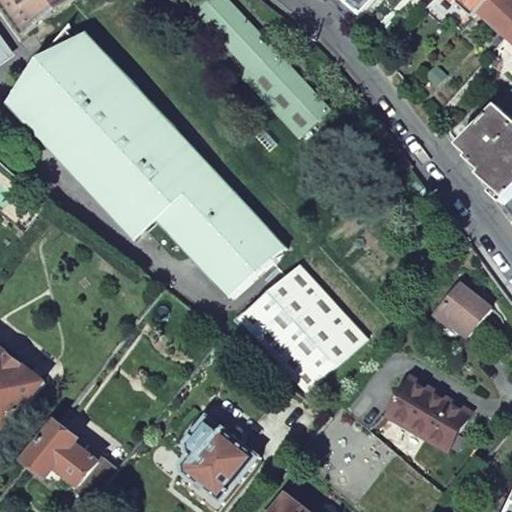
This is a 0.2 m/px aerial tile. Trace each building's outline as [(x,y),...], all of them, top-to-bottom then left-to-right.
[(0,0),(27,35),(70,2),(73,0),(0,0)] [(228,0),(202,0),(193,9),(252,73),(256,77),(249,83),(301,139),(331,111),(275,52),(228,0)] [(343,0),(362,17),(376,0),(343,0)] [(453,0),(474,17),(480,11),(490,0),(453,0)] [(511,0),(490,0),(480,11),(510,38),(511,35),(511,0)] [(442,7),(435,1),(426,11),(433,17),(442,7)] [(288,250),(90,37),(81,46),(68,31),(19,87),(26,95),(14,106),(138,240),(160,220),(233,299),(288,250)] [(0,54),(10,48),(0,34),(0,54)] [(10,48),(0,54),(0,69),(17,57),(10,48)] [(500,109),(486,97),(463,124),(452,135),(456,141),(462,149),(496,113),(500,109)] [(511,198),(511,126),(496,113),(462,149),(472,162),(479,168),(487,176),(484,178),(509,202),(511,198)] [(303,268),(244,321),(246,323),(307,392),(366,339),(303,268)] [(455,327),(469,338),(492,310),(462,286),(441,313),(457,325),(455,327)] [(232,342),(224,336),(197,371),(205,377),(232,342)] [(45,383),(0,346),(0,425),(8,431),(45,383)] [(466,414),(407,379),(386,413),(445,448),(466,414)] [(228,432),(212,418),(191,445),(192,454),(196,457),(187,467),(187,474),(180,484),(199,499),(215,511),(221,511),(263,458),(245,444),(247,440),(247,434),(238,427),(231,428),(228,432)] [(89,447),(60,425),(29,465),(40,473),(50,480),(58,470),(81,487),(79,489),(82,491),(79,495),(94,505),(120,471),(104,459),(101,463),(85,452),(89,447)] [(302,511),(289,501),(280,511),(302,511)]
